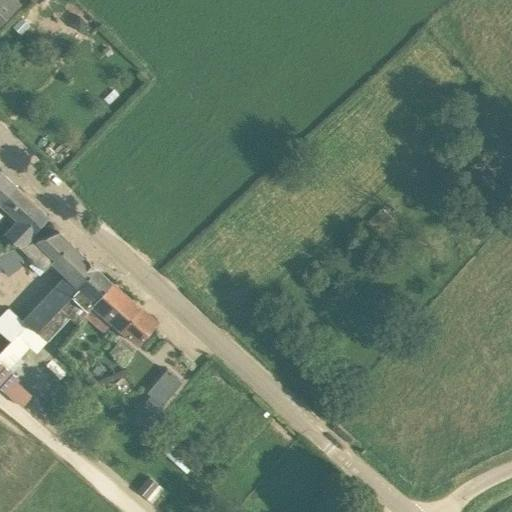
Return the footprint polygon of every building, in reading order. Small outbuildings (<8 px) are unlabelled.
[(0,0),(0,26),(19,8),(11,0),(0,0)] [(87,25),(79,17),(71,24),(79,33),(87,25)] [(21,19),(12,28),(20,36),(29,27),(21,19)] [(112,52),(107,46),(102,51),(107,57),(112,52)] [(0,222),(2,224),(12,214),(27,198),(0,172),(0,222)] [(0,253),(22,246),(49,218),(27,198),(12,214),(20,221),(0,241),(0,253)] [(0,253),(0,271),(2,270),(8,278),(22,268),(19,263),(27,254),(45,271),(51,264),(59,272),(78,251),(59,233),(22,246),(0,253)] [(36,334),(97,270),(78,251),(59,272),(63,276),(66,273),(69,276),(24,323),(27,326),(36,334)] [(36,334),(35,335),(27,327),(18,336),(36,352),(46,342),(45,342),(68,316),(78,325),(94,306),(113,284),(97,270),(36,334)] [(94,306),(113,322),(139,345),(157,324),(113,284),(94,306)] [(24,324),(7,309),(0,316),(0,333),(11,343),(18,336),(27,327),(27,326),(24,323),(24,324)] [(24,362),(20,359),(7,347),(0,354),(0,362),(13,374),(24,362)] [(13,374),(0,362),(0,388),(23,408),(33,396),(17,382),(20,379),(13,374)] [(211,365),(210,366),(207,371),(218,379),(221,375),(222,374),(211,365)] [(151,396),(162,406),(182,384),(167,370),(147,392),(151,396)] [(71,381),(66,386),(66,393),(71,398),(79,398),(84,393),(84,386),(79,381),(71,381)] [(179,447),(173,454),(180,460),(186,453),(179,447)] [(148,477),(136,491),(146,500),(158,486),(148,477)]
